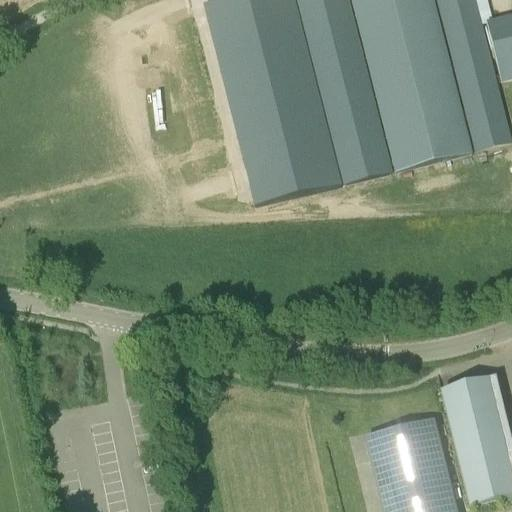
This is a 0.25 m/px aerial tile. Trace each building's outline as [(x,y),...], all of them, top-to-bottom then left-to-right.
[(296,0),(242,0),(207,9),(259,210),(345,188),(296,0)] [(296,0),(345,188),(391,176),(389,168),(346,0),(296,0)] [(411,172),(472,156),(432,0),(347,0),(393,176),(411,172)] [(511,146),(478,18),(473,0),(434,0),(473,156),(511,146)] [(502,84),(511,80),(511,17),(486,24),(502,84)] [(511,499),(511,480),(507,458),(488,382),(441,394),(470,510),(511,499)] [(453,511),(432,426),(367,442),(383,511),(453,511)]
